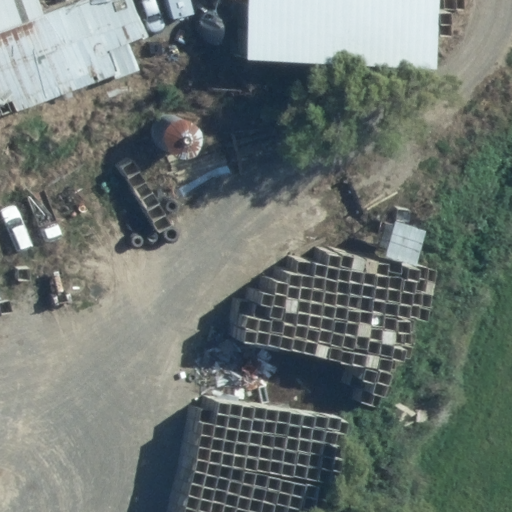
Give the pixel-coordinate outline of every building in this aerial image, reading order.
[(116,79),(141,70),(128,42),(147,34),(131,0),(75,0),(42,12),(37,0),(0,0),(0,115),(113,73),(116,79)] [(438,0),(249,0),(247,60),(436,68),(438,0)] [(205,137),(204,131),(201,125),(196,121),(190,118),(184,118),(178,119),(172,122),(168,128),(166,134),(166,141),(168,147),(172,152),(178,155),(184,157),(191,156),(197,153),(201,149),(204,143),(205,137)] [(0,218),(16,211),(10,194),(0,197),(0,218)] [(428,229),(396,220),(385,255),(418,264),(428,229)]
